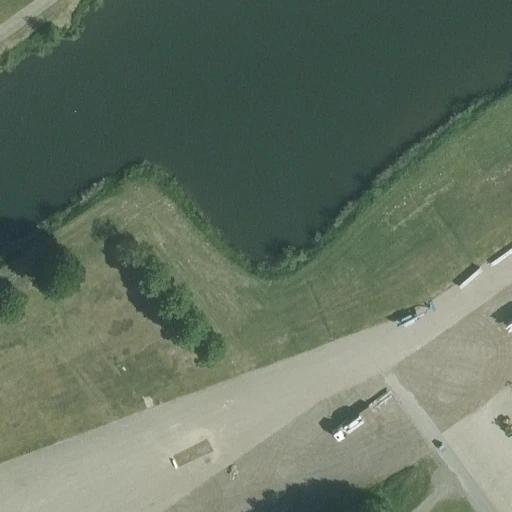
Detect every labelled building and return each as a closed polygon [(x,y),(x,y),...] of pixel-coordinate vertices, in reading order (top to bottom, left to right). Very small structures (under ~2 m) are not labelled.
[(98,249),(117,254),(121,239),(137,243),(143,223),(119,217),(115,230),(104,228),(98,249)] [(150,264),(112,277),(119,298),(158,285),(150,264)] [(50,341),(88,311),(61,278),(24,308),(50,341)] [(236,343),(256,328),(234,297),(214,312),(236,343)] [(184,322),(177,298),(142,309),(150,333),(184,322)] [(191,382),(211,364),(186,336),(166,353),(191,382)] [(3,360),(21,378),(37,362),(19,344),(3,360)] [(149,349),(118,365),(135,396),(166,379),(149,349)] [(8,393),(0,393),(0,430),(9,430),(8,393)] [(336,464),(346,501),(381,492),(384,506),(413,499),(404,463),(372,471),(368,456),(336,464)] [(119,511),(124,511),(145,501),(133,478),(108,491),(119,511)] [(332,506),(333,481),(312,481),(311,505),(332,506)]
